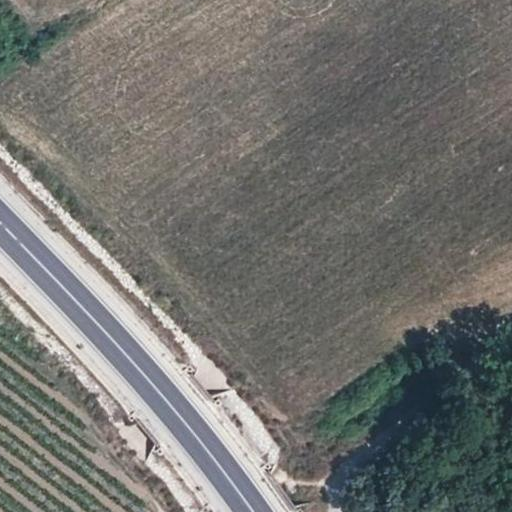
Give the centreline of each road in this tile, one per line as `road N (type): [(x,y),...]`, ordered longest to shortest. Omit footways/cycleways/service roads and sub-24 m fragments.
road 1 (primary): [(258,511),(123,351),(0,222)]
road 2 (track): [(511,361),(331,490),(338,511)]
